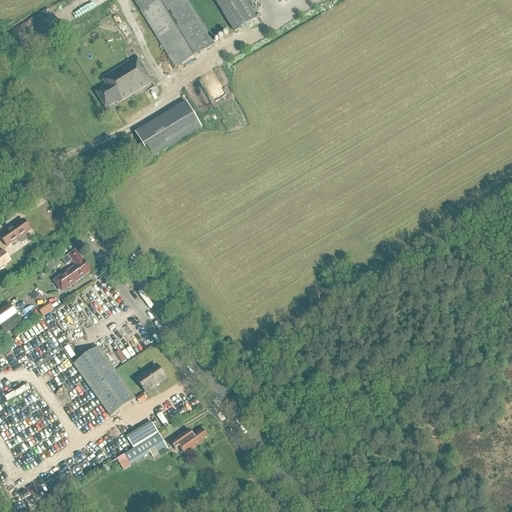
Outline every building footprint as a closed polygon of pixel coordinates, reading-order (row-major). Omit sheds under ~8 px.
[(133,0),(141,13),(175,70),(214,46),(186,0),(133,0)] [(214,0),(235,34),(256,21),(243,0),(214,0)] [(139,25),(131,29),(134,35),(141,31),(139,25)] [(95,93),(105,110),(116,103),(117,105),(152,83),(136,58),(101,79),(105,86),(95,93)] [(239,119),(248,113),(230,82),(221,87),(239,119)] [(155,109),(148,98),(119,116),(125,127),(155,109)] [(135,135),(150,160),(202,129),(186,104),(135,135)] [(24,236),(30,231),(23,222),(1,237),(8,247),(17,240),(19,243),(22,244),(26,241),(26,238),(24,236)] [(59,279),(66,289),(77,282),(77,283),(92,272),(85,261),(84,262),(77,251),(64,260),(67,266),(73,262),(77,267),(69,272),(59,279)] [(0,253),(0,269),(10,262),(3,252),(0,253)] [(49,272),(60,264),(54,256),(43,264),(49,272)] [(46,299),(45,292),(32,294),(33,301),(46,299)] [(67,295),(60,301),(63,305),(70,299),(67,295)] [(23,322),(10,304),(0,310),(0,324),(6,334),(23,322)] [(58,333),(48,337),(52,347),(55,346),(63,353),(68,347),(67,344),(71,339),(66,334),(69,331),(67,327),(64,329),(59,324),(61,321),(60,316),(64,315),(70,309),(65,305),(62,308),(56,311),(58,316),(53,318),(58,333)] [(74,365),(110,418),(135,400),(98,348),(74,365)] [(10,363),(2,363),(2,371),(17,372),(17,364),(28,364),(29,356),(35,357),(35,350),(26,350),(26,352),(10,352),(10,363)] [(165,379),(156,366),(137,380),(145,392),(165,379)] [(194,374),(198,380),(203,377),(199,371),(194,374)] [(33,383),(12,393),(15,398),(35,388),(33,383)] [(142,394),(136,399),(140,405),(147,400),(142,394)] [(178,402),(167,409),(173,418),(184,411),(178,402)] [(15,433),(17,432),(14,425),(3,431),(12,446),(20,442),(15,433)] [(137,427),(130,429),(136,446),(144,443),(137,427)] [(208,439),(202,430),(193,436),(189,430),(170,444),(175,451),(179,448),(185,457),(203,444),(202,443),(208,439)] [(164,445),(158,435),(117,460),(124,471),(164,445)]
